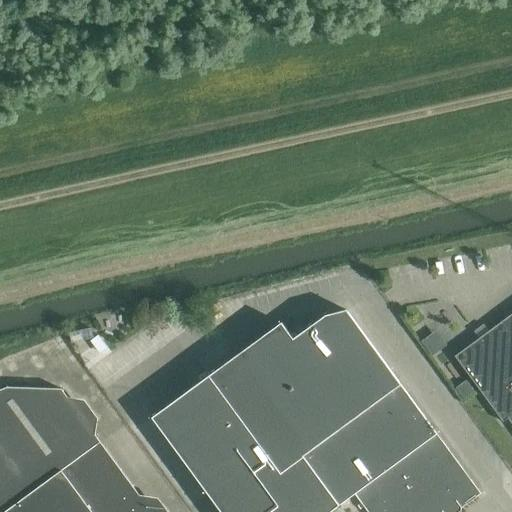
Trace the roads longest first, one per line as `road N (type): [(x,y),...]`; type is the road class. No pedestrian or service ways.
road 1 (unknown): [(204,511),(142,415),(150,377),(222,327),(329,293),(353,299),(382,327),(511,501)]
road 2 (track): [(0,208),(511,93)]
